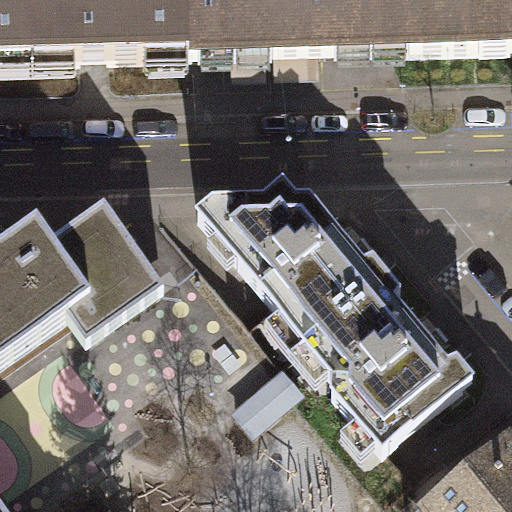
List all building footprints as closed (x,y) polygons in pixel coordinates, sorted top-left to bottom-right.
[(0,0),(0,71),(33,71),(30,0),(0,0)] [(30,0),(33,71),(190,67),(187,0),(30,0)] [(187,0),(190,67),(190,68),(377,62),(375,0),(187,0)] [(511,0),(375,0),(377,62),(479,60),(479,66),(511,65),(511,58),(511,57),(511,0)] [(306,354),(385,287),(373,271),(361,276),(310,213),(294,213),(282,199),(249,226),(240,215),(213,216),(200,226),(306,354)] [(72,324),(67,327),(87,355),(164,300),(105,216),(51,253),(54,256),(34,270),(72,324)] [(0,373),(67,327),(72,324),(34,270),(54,256),(51,253),(37,233),(0,258),(0,373)] [(385,287),(306,354),(335,388),(334,404),(383,462),(470,390),(455,372),(445,376),(392,313),(399,303),(385,287)] [(283,379),(237,420),(254,439),(300,399),(283,379)] [(511,511),(511,454),(507,449),(430,511),(511,511)]
